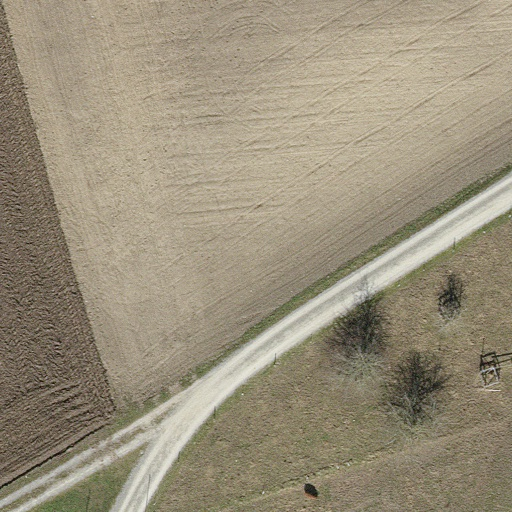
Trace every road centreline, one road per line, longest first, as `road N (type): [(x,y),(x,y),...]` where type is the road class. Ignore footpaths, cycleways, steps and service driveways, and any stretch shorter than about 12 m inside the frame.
road 1 (track): [(511,192),(317,313),(226,382)]
road 2 (track): [(226,382),(3,511)]
road 3 (track): [(226,382),(182,428),(129,511)]
